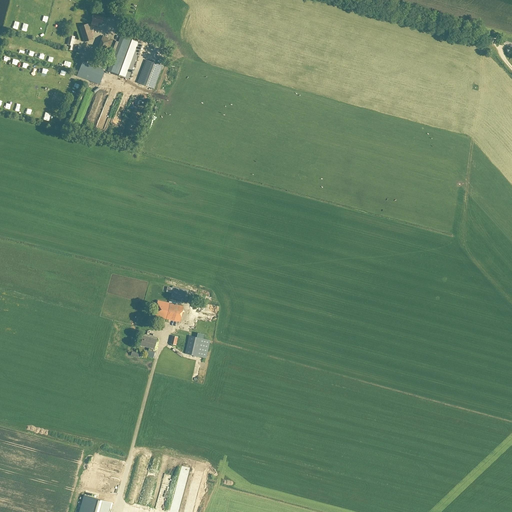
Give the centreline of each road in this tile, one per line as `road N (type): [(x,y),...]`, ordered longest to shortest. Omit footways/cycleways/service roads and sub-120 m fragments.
road 1 (unclassified): [(115,511),(167,327)]
road 2 (unclassified): [(511,46),(356,0)]
